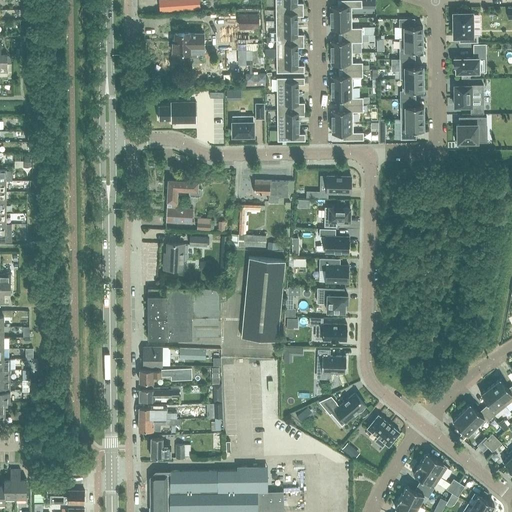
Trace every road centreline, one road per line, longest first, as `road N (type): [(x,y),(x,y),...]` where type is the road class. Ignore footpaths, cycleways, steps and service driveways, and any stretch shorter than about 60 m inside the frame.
road 1 (residential): [(421,424),(368,376),(373,154)]
road 2 (secondary): [(112,475),(109,258)]
road 3 (residential): [(373,154),(427,152),(438,141),(435,1)]
road 4 (residential): [(128,464),(126,257)]
road 5 (residential): [(128,464),(233,463),(245,456),(245,378)]
road 6 (residential): [(129,138),(166,138),(208,153),(318,154)]
road 7 (residential): [(318,154),(315,0)]
road 8 (secondary): [(109,139),(106,0)]
road 9 (residential): [(129,138),(127,0)]
